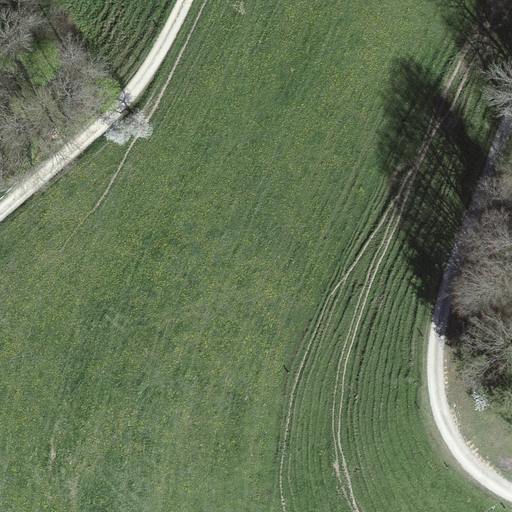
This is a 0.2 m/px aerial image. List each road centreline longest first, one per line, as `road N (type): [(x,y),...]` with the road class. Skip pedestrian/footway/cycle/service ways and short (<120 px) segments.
road 1 (track): [(511,111),(440,316),(441,390),(454,442),(511,493)]
road 2 (track): [(184,0),(142,81),(114,114),(0,211)]
